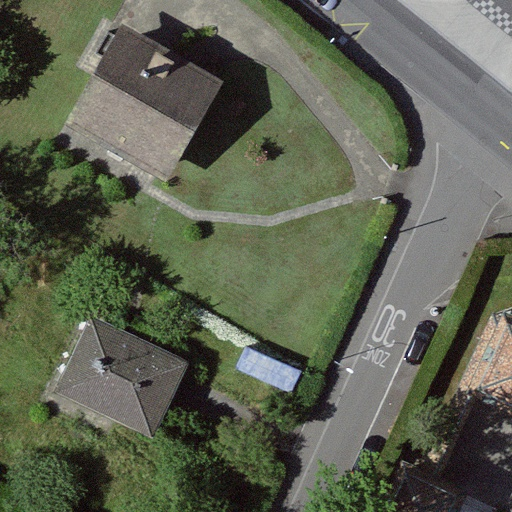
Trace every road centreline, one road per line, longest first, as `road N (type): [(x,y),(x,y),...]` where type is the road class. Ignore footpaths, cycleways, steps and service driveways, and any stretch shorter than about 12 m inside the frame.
road 1 (residential): [(498,119),(315,511)]
road 2 (tertiary): [(461,89),(349,0)]
